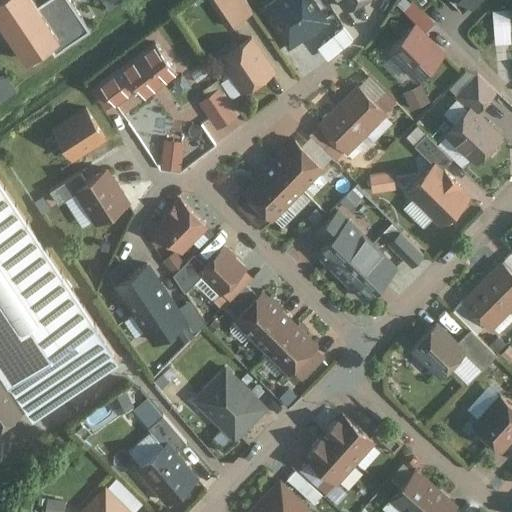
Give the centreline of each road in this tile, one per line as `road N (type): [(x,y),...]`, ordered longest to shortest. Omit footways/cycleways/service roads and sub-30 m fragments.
road 1 (residential): [(304,91),(196,176),(369,350)]
road 2 (residential): [(341,378),(498,511)]
road 3 (residential): [(369,350),(511,204)]
road 4 (residential): [(213,511),(341,378)]
